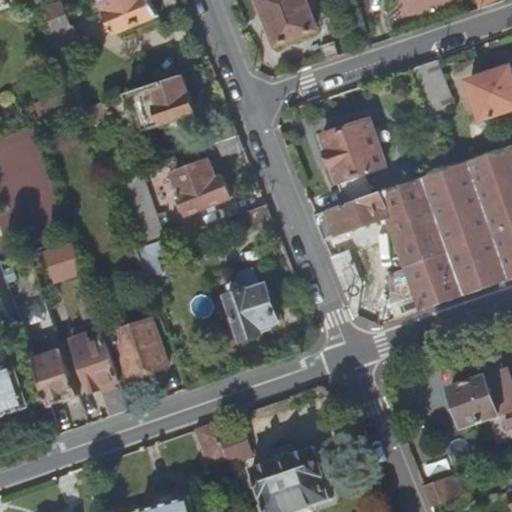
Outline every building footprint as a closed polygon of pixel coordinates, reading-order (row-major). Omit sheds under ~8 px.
[(106,9),(116,34),(160,16),(153,0),(104,0),(103,1),(106,9)] [(261,0),(279,45),(319,30),(308,1),(310,0),(261,0)] [(405,0),(409,12),(446,0),(405,0)] [(499,0),(477,0),(481,10),(500,3),(499,0)] [(91,6),(94,14),(106,9),(103,1),(91,6)] [(62,4),(41,12),(45,24),(66,15),(62,4)] [(66,15),(45,24),(55,49),(80,40),(74,26),(71,27),(66,15)] [(336,42),(321,47),(325,60),(340,55),(336,42)] [(455,104),(438,61),(412,70),(430,114),(455,104)] [(511,109),(511,68),(471,82),(483,120),(511,109)] [(133,93),(146,131),(197,114),(184,76),(133,93)] [(72,93),(37,105),(44,123),(79,111),(72,93)] [(106,103),(90,108),(97,128),(113,123),(106,103)] [(234,120),(206,130),(212,145),(240,136),(234,120)] [(372,120),(324,137),(347,205),(373,196),(365,174),(387,166),(372,120)] [(246,150),(240,136),(212,145),(205,148),(207,155),(213,153),(216,160),(246,150)] [(511,147),(452,168),(423,178),(449,253),(408,267),(408,268),(449,254),(463,297),(511,280),(511,147)] [(210,161),(175,174),(183,193),(181,194),(189,215),(233,198),(225,177),(218,180),(210,161)] [(141,169),(115,178),(139,248),(140,249),(166,240),(141,169)] [(347,205),(316,215),(325,240),(390,217),(408,267),(449,253),(423,178),(373,196),(347,205)] [(268,205),(237,216),(242,230),(274,219),(268,205)] [(150,278),(164,273),(158,257),(170,252),(166,240),(140,249),(148,274),(150,278)] [(74,243),(45,253),(56,283),(85,273),(74,243)] [(139,248),(126,253),(135,278),(148,274),(140,249),(139,248)] [(351,251),(333,258),(346,291),(364,283),(351,251)] [(422,309),(423,311),(463,297),(449,254),(408,268),(418,296),(422,309)] [(263,282),(248,287),(249,290),(249,291),(264,286),(263,282)] [(346,291),(356,316),(358,316),(364,283),(346,291)] [(229,297),(244,340),(264,334),(262,328),(280,322),(268,285),(264,286),(249,291),(249,290),(229,297)] [(0,330),(13,326),(0,288),(0,330)] [(418,296),(393,304),(397,318),(422,309),(418,296)] [(94,300),(82,304),(89,325),(101,321),(94,300)] [(154,321),(116,334),(132,378),(170,365),(166,355),(158,331),(154,321)] [(167,328),(158,331),(166,355),(176,351),(167,328)] [(112,417),(132,410),(107,337),(77,348),(92,392),(102,388),(112,417)] [(65,350),(35,361),(51,406),(81,396),(65,350)] [(13,365),(0,369),(0,415),(28,406),(13,365)] [(511,412),(511,378),(508,368),(451,387),(465,428),(511,412)] [(220,435),(216,423),(198,429),(213,475),(231,469),(230,464),(220,435)] [(245,427),(220,435),(230,464),(255,456),(245,427)] [(253,468),(252,470),(261,499),(262,499),(265,511),(298,511),(332,502),(325,479),(326,479),(326,478),(317,449),(316,449),(294,456),(293,454),(278,459),(279,460),(253,468)] [(142,510),(143,511),(138,511),(197,511),(193,496),(142,510)]
